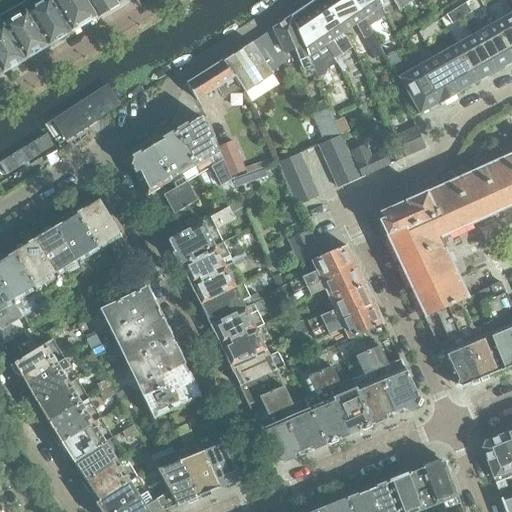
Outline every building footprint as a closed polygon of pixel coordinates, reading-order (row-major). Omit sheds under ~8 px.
[(71,32),(51,0),(28,0),(22,4),(47,47),(71,32)] [(95,18),(84,0),(51,0),(71,32),(95,18)] [(116,5),(112,0),(84,0),(95,18),(116,5)] [(342,33),(325,0),(315,0),(307,6),(324,45),(340,69),(342,72),(346,69),(340,58),(353,50),(347,37),(342,33)] [(370,28),(354,0),(325,0),(342,33),(356,23),(373,60),(383,56),(370,28)] [(383,10),(377,0),(354,0),(370,28),(387,16),(383,10)] [(405,6),(401,0),(377,0),(383,10),(394,2),(399,10),(405,6)] [(477,9),(471,0),(470,0),(459,7),(465,17),(477,9)] [(22,4),(0,16),(0,19),(24,60),(47,47),(22,4)] [(324,45),(307,6),(291,17),(311,66),(324,58),(334,73),(340,69),(324,45)] [(465,17),(459,7),(446,15),(452,25),(465,17)] [(511,13),(494,24),(511,56),(511,13)] [(315,74),(311,66),(291,17),(273,30),(284,55),(295,50),(306,78),(315,74)] [(0,19),(0,71),(2,74),(24,60),(0,19)] [(435,23),(422,30),(428,40),(441,32),(435,23)] [(511,62),(511,56),(494,24),(475,35),(495,71),(511,62)] [(428,40),(422,30),(409,38),(415,47),(428,40)] [(266,34),(252,43),(270,71),(284,61),(266,34)] [(475,35),(456,45),(477,82),(495,71),(475,35)] [(252,43),(220,63),(223,67),(227,65),(242,87),(245,92),(272,74),(270,71),(252,43)] [(456,45),(437,56),(458,93),(459,92),(477,82),(456,45)] [(386,58),(392,72),(402,68),(396,54),(386,58)] [(437,56),(418,67),(439,103),(438,104),(439,105),(460,94),(459,92),(458,93),(437,56)] [(223,67),(220,63),(187,85),(197,100),(216,88),(223,98),(242,87),(227,65),(223,67)] [(439,103),(418,67),(399,78),(420,114),(438,104),(439,103)] [(48,124),(61,144),(122,105),(108,85),(48,124)] [(328,108),(325,100),(309,106),(313,115),(328,108)] [(328,108),(313,115),(312,116),(323,141),(340,133),(335,123),(328,108)] [(201,117),(175,133),(198,175),(210,167),(221,187),(230,181),(228,176),(223,163),(216,147),(214,142),(201,117)] [(343,119),(335,123),(340,133),(341,135),(349,131),(343,119)] [(0,154),(0,183),(60,145),(47,125),(0,154)] [(426,149),(416,127),(397,136),(406,158),(426,149)] [(198,175),(175,133),(151,147),(185,207),(196,200),(187,182),(198,175)] [(325,160),(346,150),(340,136),(319,145),(325,160)] [(232,139),(216,147),(223,163),(228,176),(230,176),(245,170),(232,139)] [(363,177),(390,165),(384,152),(372,157),(366,146),(351,152),(363,177)] [(185,207),(151,147),(141,153),(142,153),(132,160),(130,165),(149,204),(163,196),(174,215),(185,207)] [(346,150),(325,160),(332,174),(353,164),(346,150)] [(511,153),(456,179),(445,184),(379,213),(380,218),(378,219),(424,318),(441,309),(447,306),(465,298),(466,300),(469,298),(444,248),(443,248),(438,237),(511,205),(511,153)] [(284,178),(305,169),(299,154),(278,164),(284,178)] [(359,179),(353,164),(332,174),(338,188),(359,179)] [(312,183),(305,169),(284,178),(291,192),(312,183)] [(445,184),(456,179),(452,171),(441,176),(445,184)] [(318,197),(312,183),(291,192),(297,207),(318,197)] [(84,210),(78,214),(102,259),(106,265),(128,252),(119,234),(99,201),(97,202),(95,201),(93,201),(90,202),(88,203),(87,204),(86,205),(85,206),(85,208),(84,210)] [(240,202),(228,208),(234,219),(245,213),(240,202)] [(234,219),(228,208),(209,217),(216,230),(234,219)] [(63,224),(56,228),(82,271),(85,278),(95,271),(92,265),(102,259),(78,214),(76,214),(77,215),(75,216),(73,213),(61,220),(63,224)] [(289,226),(294,237),(305,232),(300,221),(289,226)] [(222,244),(216,230),(208,233),(203,222),(167,241),(179,265),(222,244)] [(82,271),(56,228),(56,227),(36,239),(65,290),(74,284),(70,278),(82,271)] [(321,252),(310,230),(305,232),(294,237),(288,240),(299,262),(321,252)] [(65,290),(36,239),(14,253),(35,289),(40,297),(51,290),(55,296),(65,290)] [(222,244),(179,265),(189,285),(242,258),(240,255),(230,260),(222,244)] [(346,245),(323,256),(311,261),(315,271),(276,289),(281,298),(293,292),(355,265),(346,245)] [(35,289),(14,253),(12,254),(13,255),(6,259),(0,257),(0,279),(5,289),(22,317),(23,317),(45,304),(40,297),(35,289)] [(242,258),(189,285),(199,305),(243,284),(235,266),(243,262),(242,258)] [(329,300),(364,284),(355,265),(293,292),(297,301),(324,289),(329,300)] [(5,289),(0,279),(0,329),(1,330),(12,323),(22,317),(5,289)] [(500,283),(489,288),(494,299),(505,294),(500,283)] [(249,297),(243,284),(199,305),(209,325),(260,301),(257,294),(249,297)] [(364,284),(329,300),(334,310),(307,322),(306,319),(293,325),(298,337),(311,331),(373,303),(364,284)] [(132,321),(156,309),(153,301),(154,301),(151,295),(150,295),(146,288),(138,291),(99,310),(115,343),(138,332),(132,321)] [(494,299),(489,288),(479,293),(483,303),(494,299)] [(511,309),(505,294),(494,299),(511,337),(511,309)] [(511,366),(511,337),(494,299),(483,303),(490,319),(480,323),(502,370),(511,366)] [(265,309),(260,301),(209,325),(219,346),(263,324),(257,313),(265,309)] [(373,303),(311,331),(315,340),(342,328),(347,339),(383,323),(373,303)] [(447,306),(441,309),(444,320),(440,322),(447,340),(437,345),(456,384),(462,387),(481,379),(452,317),(447,306)] [(172,342),(169,335),(171,334),(168,328),(166,329),(156,309),(132,321),(138,332),(115,343),(125,365),(172,342)] [(464,312),(452,317),(481,379),(502,370),(480,323),(470,327),(464,312)] [(271,340),(263,324),(219,346),(229,366),(265,348),(263,344),(271,340)] [(24,383),(64,360),(51,338),(10,366),(15,376),(21,377),(24,383)] [(90,350),(99,344),(96,339),(87,344),(90,350)] [(159,375),(183,363),(179,355),(181,354),(178,348),(176,349),(172,342),(125,365),(142,397),(164,386),(159,375)] [(101,343),(99,344),(90,350),(94,358),(106,352),(101,343)] [(367,351),(396,415),(417,406),(419,400),(399,359),(388,365),(379,346),(367,351)] [(284,367),(277,353),(269,356),(265,348),(229,366),(233,374),(233,373),(239,386),(240,386),(264,376),(284,367)] [(363,376),(352,380),(372,425),(396,415),(367,351),(355,356),(363,376)] [(64,360),(24,383),(29,391),(28,397),(32,405),(76,379),(64,360)] [(199,396),(195,389),(197,388),(194,382),(192,383),(183,363),(159,375),(164,386),(142,397),(152,419),(199,396)] [(331,367),(319,372),(348,435),(372,425),(352,380),(340,385),(331,367)] [(348,435),(319,372),(307,376),(315,394),(304,399),(325,445),(327,444),(329,445),(336,442),(336,440),(348,435)] [(271,391),(264,376),(240,386),(247,401),(271,391)] [(48,423),(88,399),(76,379),(32,405),(38,416),(44,417),(48,423)] [(100,392),(110,385),(107,379),(96,385),(100,392)] [(110,385),(100,392),(100,393),(98,394),(103,402),(115,396),(114,394),(110,385)] [(283,387),(272,392),(301,455),(325,445),(304,399),(292,404),(283,387)] [(301,455),(272,392),(259,397),(266,411),(253,417),(269,448),(268,448),(275,461),(281,463),(282,463),(301,455)] [(88,399),(48,423),(53,431),(51,437),(56,445),(100,418),(88,399)] [(112,438),(100,418),(56,445),(63,455),(68,456),(72,462),(112,438)] [(218,489),(196,443),(189,426),(176,432),(184,449),(175,452),(197,497),(218,489)] [(132,427),(123,433),(128,441),(138,435),(132,427)] [(511,430),(501,435),(511,464),(511,430)] [(238,476),(217,433),(196,443),(218,489),(234,482),(236,482),(238,476)] [(511,470),(511,464),(501,435),(484,442),(482,447),(494,479),(502,498),(511,494),(511,487),(509,488),(503,474),(511,470)] [(112,438),(72,462),(77,470),(76,476),(82,484),(125,458),(112,438)] [(175,452),(172,449),(150,458),(153,463),(154,463),(158,469),(157,470),(169,492),(177,505),(197,497),(175,452)] [(125,458),(82,484),(88,493),(94,495),(98,501),(137,477),(125,458)] [(444,463),(439,461),(439,462),(409,474),(416,492),(426,487),(433,506),(443,503),(446,510),(459,504),(444,463)] [(416,492),(409,474),(387,483),(397,511),(417,511),(433,506),(426,487),(416,492)] [(137,477),(98,501),(95,503),(100,511),(114,511),(146,493),(137,477)] [(397,511),(387,483),(366,492),(373,511),(397,511)] [(152,502),(146,493),(114,511),(161,511),(177,505),(169,492),(152,502)] [(348,499),(345,500),(349,511),(373,511),(366,492),(348,499)] [(511,511),(511,494),(502,498),(506,511),(511,511)] [(349,511),(345,500),(323,509),(324,511),(349,511)]
